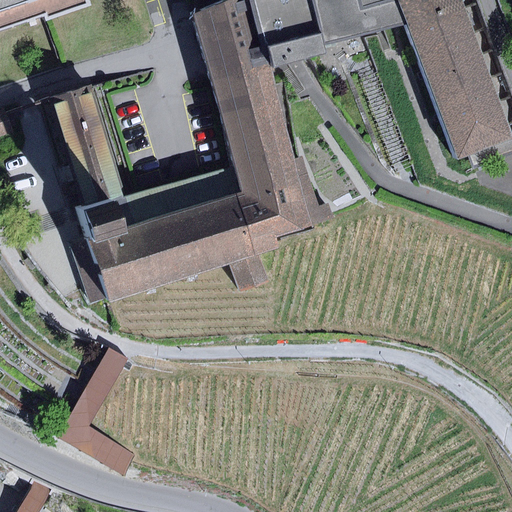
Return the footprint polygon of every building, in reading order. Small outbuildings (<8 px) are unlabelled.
[(0,0),(0,31),(43,17),(45,21),(90,6),(88,0),(0,0)] [(310,225),(268,67),(249,0),(222,0),(189,14),(234,163),(233,163),(133,194),(128,196),(124,198),(83,210),(79,212),(88,241),(72,246),(93,307),(108,302),(229,262),(239,293),(268,284),(258,253),(277,247),(275,237),(310,225)] [(249,0),(268,67),(324,52),(322,44),(405,24),(396,0),(249,0)] [(511,135),(461,0),(396,0),(405,24),(458,160),(471,155),(474,166),(495,157),(492,147),(511,139),(511,135)] [(50,98),(83,210),(108,202),(124,198),(90,86),(50,98)] [(4,108),(0,108),(0,138),(13,134),(4,108)] [(511,139),(492,147),(495,157),(511,150),(511,139)] [(110,349),(57,438),(123,476),(130,463),(135,455),(89,427),(129,360),(120,355),(110,349)] [(35,480),(16,511),(39,511),(41,511),(53,491),(35,480)]
